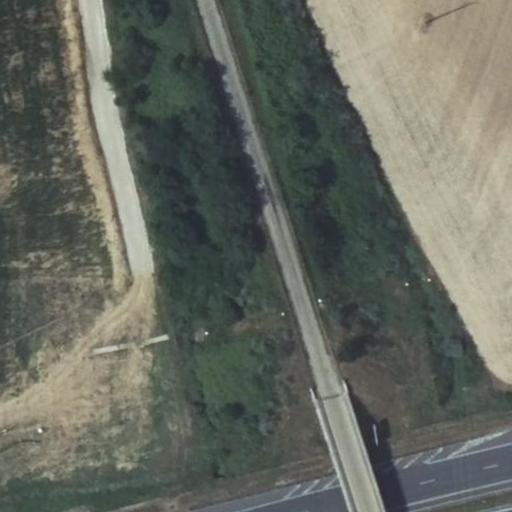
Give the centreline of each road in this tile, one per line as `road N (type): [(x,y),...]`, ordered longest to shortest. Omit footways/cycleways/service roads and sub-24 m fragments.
road 1 (unclassified): [(365,511),(205,0)]
road 2 (motorway): [(511,460),(305,511)]
